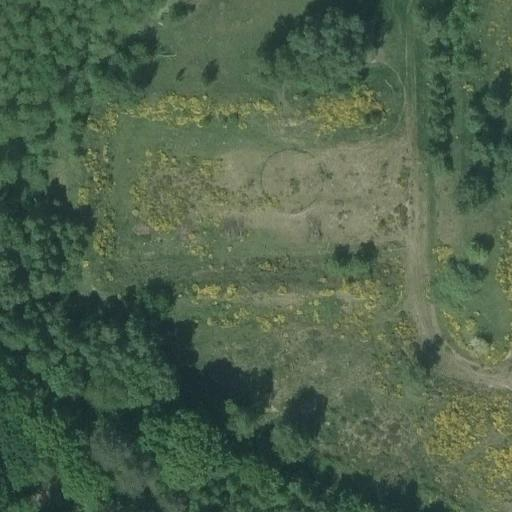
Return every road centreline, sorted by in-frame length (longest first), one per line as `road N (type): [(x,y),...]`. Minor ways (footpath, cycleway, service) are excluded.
road 1 (track): [(511,382),(452,372),(431,351),(421,319),(407,65),(414,0)]
road 2 (unknown): [(79,430),(91,425),(324,511)]
road 3 (track): [(0,345),(87,444)]
